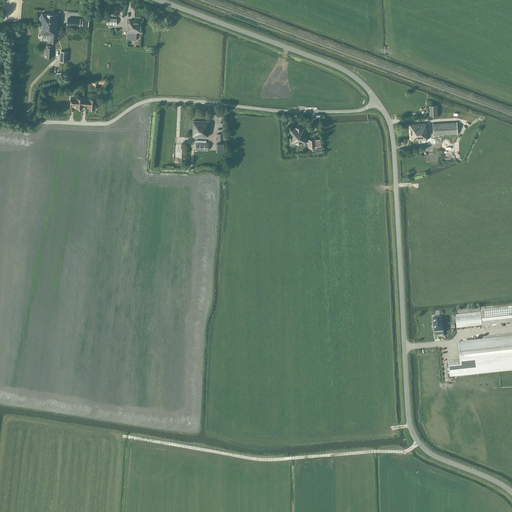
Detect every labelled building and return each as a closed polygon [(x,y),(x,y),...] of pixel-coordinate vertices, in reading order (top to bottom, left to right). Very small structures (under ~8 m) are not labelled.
[(57,43),(58,25),(58,15),(59,15),(41,13),(41,14),(40,29),(41,29),(41,34),(50,35),(50,42),(48,42),(57,43)] [(141,33),(142,21),(130,20),(129,24),(128,24),(127,40),(136,41),(137,32),(141,33)] [(76,105),(76,108),(83,108),(83,105),(83,99),(83,98),(77,98),(71,98),(70,105),(76,105)] [(83,105),(89,106),(89,109),(95,109),(96,99),(89,99),(83,99),(83,105)] [(429,116),(438,116),(437,105),(429,105),(429,116)] [(193,136),(207,136),(208,136),(208,132),(209,132),(210,122),(193,121),(193,136)] [(457,122),(433,124),(433,135),(457,134),(457,122)] [(426,123),(410,124),(411,140),(423,139),(427,139),(426,128),(426,123)] [(294,129),(290,129),(292,143),(307,142),(306,127),(294,128),(294,129)] [(217,134),(217,142),(223,142),(226,142),(226,134),(217,134)] [(317,139),(308,140),(309,148),(316,147),(317,148),(315,148),(315,153),(322,152),(321,147),(321,139),(317,139)] [(470,147),(470,146),(470,145),(469,143),(467,142),(466,141),(465,141),(463,141),(462,142),(461,142),(461,143),(460,144),(460,146),(460,148),(461,150),(462,151),(464,152),(465,152),(466,151),(467,151),(468,150),(469,149),(470,148),(470,147)] [(208,142),(196,142),(196,150),(208,150),(208,142)] [(480,313),(456,316),(456,318),(457,330),(482,327),(480,313)] [(434,334),(438,334),(439,337),(444,336),(442,319),(440,319),(440,316),(435,317),(435,320),(433,320),(434,326),(433,326),(434,326),(434,328),(434,329),(434,334)] [(461,362),(449,364),(450,377),(452,377),(454,377),(511,371),(511,370),(511,334),(483,338),(484,342),(459,344),(461,362)]
